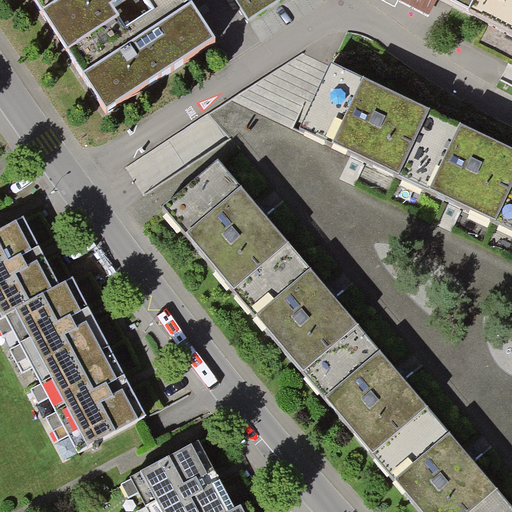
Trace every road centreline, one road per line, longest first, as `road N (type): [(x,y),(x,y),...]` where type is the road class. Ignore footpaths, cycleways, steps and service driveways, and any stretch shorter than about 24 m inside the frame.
road 1 (residential): [(511,107),(351,11),(328,13),(74,184)]
road 2 (residential): [(74,184),(281,453),(336,511)]
road 3 (residential): [(0,75),(74,184)]
